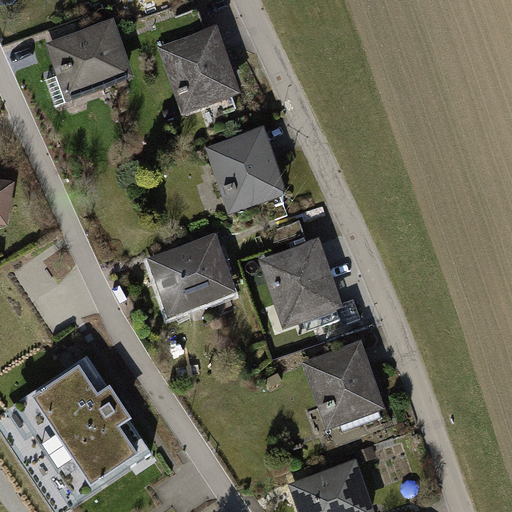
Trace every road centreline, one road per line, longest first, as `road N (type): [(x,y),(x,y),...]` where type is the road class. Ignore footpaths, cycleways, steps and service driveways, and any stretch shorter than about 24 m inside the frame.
road 1 (residential): [(464,511),(371,264),(247,0)]
road 2 (residential): [(0,65),(127,342),(240,511)]
